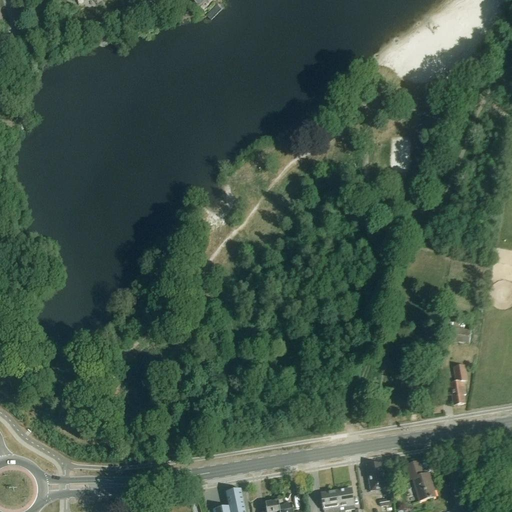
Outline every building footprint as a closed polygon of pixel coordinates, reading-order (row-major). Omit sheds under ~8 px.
[(472,332),(455,329),(453,342),(469,345),(472,332)] [(464,383),(468,383),(465,367),(454,369),(457,384),(449,385),(450,397),(452,397),(454,407),(466,406),(464,397),(466,397),(464,383)] [(423,476),(421,470),(419,463),(406,467),(408,473),(410,481),(413,480),(419,502),(436,497),(429,474),(423,476)] [(371,493),(386,491),(382,465),(367,467),(371,493)] [(352,490),(336,493),(339,511),(348,511),(355,511),(352,490)] [(246,511),(242,491),(227,494),(230,509),(215,511),(214,511),(246,511)] [(339,511),(336,493),(320,495),(322,504),(323,511),(334,510),(333,511),(339,511)] [(391,500),(380,501),(381,508),(392,506),(391,500)] [(279,511),(279,507),(278,502),(265,504),(266,511),(279,511)]
